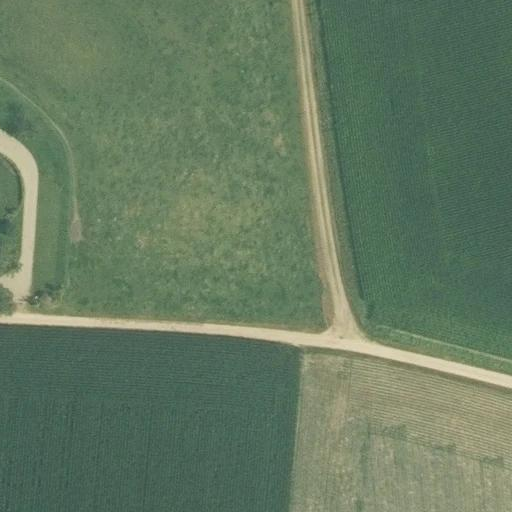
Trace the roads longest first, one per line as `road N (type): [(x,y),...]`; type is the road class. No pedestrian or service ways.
road 1 (track): [(0,321),(329,340),(511,391)]
road 2 (track): [(343,344),(297,0)]
